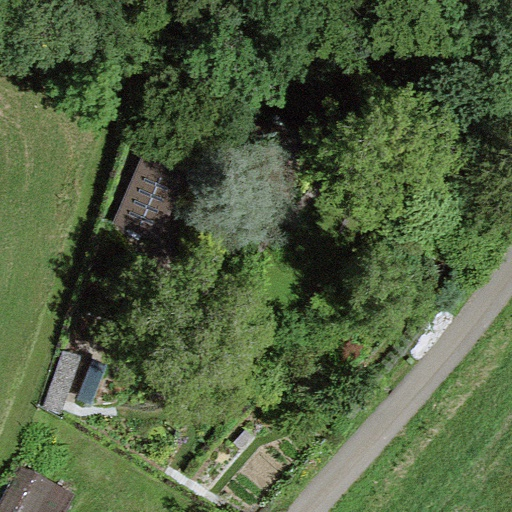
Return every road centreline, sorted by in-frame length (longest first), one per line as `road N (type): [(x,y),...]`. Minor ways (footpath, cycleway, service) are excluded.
road 1 (motorway): [(13,511),(326,0)]
road 2 (track): [(0,473),(102,158),(116,44),(94,0)]
road 3 (residential): [(511,273),(309,511)]
